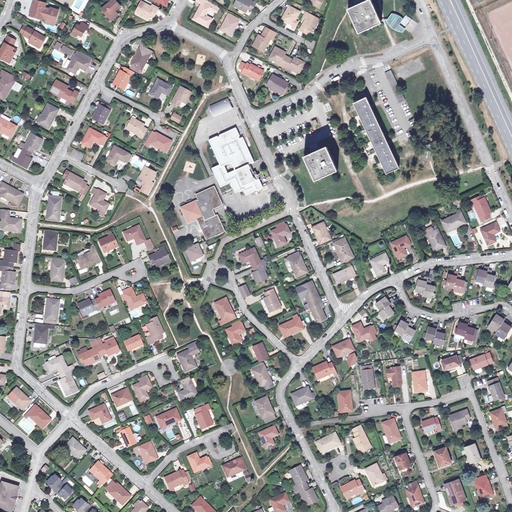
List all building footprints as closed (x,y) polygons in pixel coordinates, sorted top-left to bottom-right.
[(33,0),(29,16),(34,17),(35,15),(42,17),(42,16),(42,15),(44,15),(44,17),(55,20),(58,10),(51,8),(48,9),(44,8),(45,3),(33,0)] [(122,6),(116,0),(111,0),(102,8),(112,21),(120,14),(117,11),(122,6)] [(247,9),(249,6),(251,2),(247,0),(236,0),(233,6),(249,15),(251,11),(247,9)] [(306,0),(304,4),(315,10),(320,0),(306,0)] [(360,32),(383,23),(372,0),(368,0),(362,2),(359,4),(349,8),(360,32)] [(151,13),(155,15),(158,7),(152,4),(150,7),(141,2),(135,13),(148,19),(150,15),(151,13)] [(210,11),(211,7),(203,3),(201,6),(199,5),(191,20),(206,28),(210,20),(203,17),(207,10),(210,11)] [(288,26),(290,28),(298,15),(287,8),(279,22),(288,26)] [(398,15),(393,13),(387,21),(389,25),(393,29),(398,31),(403,33),(406,29),(411,33),(418,23),(407,15),(404,19),(402,17),(398,15)] [(237,23),(234,22),(236,18),(228,14),(220,31),(230,36),(237,23)] [(306,31),(309,32),(311,34),(316,21),(303,15),(301,19),(303,21),(298,32),(304,35),(306,31)] [(78,36),(81,37),(86,29),(87,30),(90,26),(81,21),(79,25),(76,23),(71,34),(77,37),(78,36)] [(43,35),(45,31),(36,26),(34,30),(43,35)] [(46,37),(28,27),(28,28),(24,35),(24,36),(30,39),(28,42),(40,49),(46,37)] [(259,38),(258,37),(252,48),(262,54),(272,37),(273,38),(275,34),(266,29),(264,33),(262,32),(259,38)] [(7,43),(0,56),(0,57),(10,63),(15,52),(13,51),(15,47),(13,46),(16,40),(7,36),(4,42),(7,43)] [(73,49),(63,45),(61,49),(70,54),(73,49)] [(138,71),(139,69),(142,71),(151,52),(145,49),(142,47),(132,65),(134,66),(133,68),(138,71)] [(71,60),(67,67),(75,71),(79,65),(86,68),(91,57),(77,49),(71,60)] [(269,59),(284,68),(288,61),(282,57),(284,55),(284,54),(275,49),(269,59)] [(288,61),(284,68),(298,76),(304,65),(294,59),(293,61),(292,63),(288,61)] [(247,65),(243,72),(246,73),(245,75),(258,82),(263,72),(251,66),(250,67),(247,65)] [(134,73),(126,68),(124,72),(121,71),(114,84),(125,90),(134,73)] [(0,81),(0,95),(1,96),(5,98),(14,81),(13,80),(15,76),(2,69),(0,73),(0,74),(3,76),(0,81)] [(398,102),(405,100),(390,69),(384,72),(398,102)] [(272,77),(267,87),(271,89),(270,90),(279,95),(286,84),(272,77)] [(158,79),(149,93),(157,98),(161,91),(168,95),(172,87),(158,79)] [(73,102),(76,97),(71,94),(65,90),(66,88),(55,81),(50,89),(73,102)] [(181,103),(185,105),(192,93),(181,87),(172,103),(179,107),(181,103)] [(384,173),(398,167),(388,147),(370,109),(363,93),(353,98),(353,100),(352,101),(353,103),(351,104),(384,173)] [(209,109),(213,117),(230,110),(227,101),(209,109)] [(44,115),(40,123),(48,128),(59,109),(49,103),(42,114),(44,115)] [(105,108),(106,106),(102,103),(101,105),(100,104),(92,119),(103,124),(110,111),(105,108)] [(178,123),(181,116),(174,112),(170,119),(178,123)] [(0,130),(9,136),(15,125),(10,121),(2,117),(0,115),(0,130)] [(143,128),(144,125),(130,118),(124,128),(141,138),(146,129),(143,128)] [(32,124),(26,121),(25,120),(21,126),(30,131),(32,127),(35,129),(36,127),(32,124)] [(218,166),(212,168),(220,187),(230,183),(234,193),(242,189),(244,195),(261,187),(255,172),(252,173),(249,164),(251,163),(241,138),(240,139),(235,129),(208,141),(218,166)] [(88,130),(81,143),(90,148),(93,142),(101,147),(105,139),(88,130)] [(146,141),(150,143),(166,152),(172,142),(155,133),(154,134),(151,133),(146,141)] [(33,148),(36,150),(37,151),(43,141),(32,135),(26,146),(21,143),(18,147),(23,149),(29,153),(30,153),(33,148)] [(127,161),(130,155),(114,146),(106,160),(113,164),(117,158),(124,162),(125,160),(127,161)] [(314,179),(337,169),(327,146),(317,150),(314,151),(304,155),(314,179)] [(27,157),(29,153),(23,149),(18,159),(13,156),(11,161),(27,170),(32,160),(30,158),(27,157)] [(146,189),(149,182),(154,173),(143,167),(137,178),(140,180),(144,182),(142,187),(140,190),(139,191),(146,195),(148,190),(146,189)] [(82,193),(85,194),(88,188),(84,186),(84,185),(79,182),(81,179),(65,170),(63,173),(66,175),(65,178),(62,182),(82,193)] [(8,183),(10,176),(4,174),(2,181),(8,183)] [(0,181),(0,189),(1,190),(0,192),(0,195),(14,204),(21,194),(0,181)] [(199,203),(183,210),(191,229),(200,225),(206,240),(226,231),(218,214),(216,215),(213,209),(222,205),(214,187),(195,195),(199,203)] [(98,210),(104,213),(106,210),(108,205),(101,202),(105,195),(98,191),(95,197),(90,205),(98,210)] [(484,211),(487,210),(481,197),(480,197),(479,194),(468,199),(478,219),(486,215),(484,211)] [(51,201),(47,200),(44,220),(55,221),(56,212),(57,212),(59,201),(54,201),(54,198),(51,198),(51,201)] [(2,221),(1,228),(1,230),(18,232),(20,220),(9,219),(10,210),(1,209),(0,218),(2,218),(2,221)] [(458,210),(438,219),(442,228),(450,224),(451,226),(462,221),(458,210)] [(276,245),(283,242),(280,235),(287,232),(284,225),(283,225),(282,221),(273,224),(274,228),(270,231),(276,245)] [(494,222),(478,228),(485,244),(493,240),(490,233),(497,230),(494,222)] [(317,242),(328,238),(321,223),(311,228),(317,242)] [(434,228),(432,230),(430,225),(422,229),(431,250),(442,245),(434,228)] [(138,226),(122,232),(126,241),(133,238),(136,245),(143,242),(145,241),(138,226)] [(42,248),(53,250),(55,233),(44,232),(42,248)] [(110,234),(106,236),(97,240),(102,251),(115,244),(110,234)] [(343,236),(333,241),(337,249),(336,250),(341,261),(352,255),(343,236)] [(406,236),(391,243),(398,258),(407,254),(403,247),(410,244),(406,236)] [(145,241),(143,242),(147,250),(153,247),(149,239),(145,241)] [(3,261),(3,266),(10,267),(10,262),(13,262),(16,262),(17,250),(19,251),(19,244),(12,243),(12,250),(4,249),(3,261)] [(197,245),(185,250),(186,250),(191,262),(203,257),(197,245)] [(152,260),(153,262),(155,266),(169,260),(164,249),(163,249),(162,246),(158,248),(159,251),(148,256),(150,261),(152,260)] [(252,265),(264,260),(263,256),(259,258),(254,247),(238,254),(242,262),(249,258),(252,265)] [(95,250),(89,252),(75,258),(80,268),(99,261),(95,250)] [(296,276),(305,272),(306,272),(301,260),(301,257),(299,255),(298,255),(296,252),(286,256),(295,276),(296,276)] [(385,252),(370,259),(377,275),(385,271),(381,264),(389,261),(385,252)] [(49,280),(61,281),(63,261),(51,259),(49,280)] [(266,264),(264,260),(252,265),(255,270),(252,271),(257,282),(268,277),(263,266),(266,264)] [(350,272),(352,271),(349,265),(332,273),(336,282),(352,275),(350,272)] [(3,266),(0,266),(0,270),(2,271),(1,283),(0,282),(0,287),(4,288),(5,282),(12,283),(14,271),(9,270),(10,267),(3,266)] [(475,283),(484,285),(487,273),(487,269),(483,269),(483,273),(478,271),(475,283)] [(445,285),(454,287),(457,276),(457,273),(453,272),(452,276),(448,275),(445,285)] [(487,273),(484,285),(483,288),(492,290),(495,278),(491,276),(491,273),(487,273)] [(416,290),(424,292),(427,279),(428,276),(425,275),(423,280),(419,279),(416,290)] [(71,286),(78,283),(75,276),(68,279),(71,286)] [(457,276),(454,287),(453,291),(462,294),(465,282),(460,280),(461,277),(457,276)] [(431,280),(427,279),(424,292),(423,295),(432,298),(436,285),(430,284),(431,280)] [(303,304),(305,309),(309,307),(317,303),(315,299),(318,298),(312,284),(308,286),(306,282),(295,287),(299,297),(304,295),(307,302),(303,304)] [(243,298),(250,294),(245,284),(238,287),(243,298)] [(266,296),(263,297),(269,311),(280,305),(272,288),(271,289),(270,285),(264,288),(265,291),(264,292),(266,296)] [(129,292),(125,294),(131,309),(146,303),(143,294),(136,297),(133,290),(132,287),(128,289),(129,292)] [(94,299),(98,308),(100,311),(105,309),(103,306),(114,301),(108,289),(98,294),(99,297),(94,299)] [(8,306),(9,297),(1,296),(2,290),(0,290),(0,312),(1,305),(8,306)] [(378,302),(383,310),(394,302),(396,301),(395,299),(394,297),(391,299),(390,299),(388,295),(378,302)] [(226,297),(215,302),(222,319),(219,321),(221,324),(235,317),(226,297)] [(59,300),(48,299),(48,308),(46,308),(45,322),(57,324),(59,300)] [(82,314),(98,308),(94,299),(89,301),(88,299),(77,303),(82,314)] [(317,303),(309,307),(315,322),(324,318),(320,307),(322,306),(320,302),(317,303)] [(394,302),(383,310),(381,311),(386,318),(396,312),(394,309),(393,308),(396,306),(394,302)] [(488,326),(495,331),(502,320),(504,318),(501,315),(499,318),(497,317),(495,315),(488,326)] [(396,327),(404,332),(410,321),(411,318),(407,316),(406,320),(405,319),(401,317),(396,327)] [(298,317),(293,319),(279,325),(283,335),(291,331),(292,332),(303,328),(298,317)] [(454,332),(463,334),(466,322),(467,319),(464,318),(463,322),(461,322),(458,321),(454,332)] [(156,336),(159,334),(163,333),(157,320),(146,325),(150,335),(145,337),(148,344),(158,340),(156,336)] [(232,344),(240,340),(238,334),(244,331),(241,323),(240,324),(239,320),(232,324),(233,325),(226,329),(232,344)] [(502,320),(495,331),(493,334),(501,340),(509,328),(507,327),(506,326),(507,324),(502,320)] [(361,327),(358,321),(350,325),(357,340),(373,334),(372,331),(374,330),(372,324),(368,325),(368,324),(361,327)] [(413,322),(410,321),(404,332),(403,334),(410,338),(415,328),(413,326),(412,326),(413,322)] [(470,322),(466,322),(463,334),(462,337),(471,339),(474,328),(471,328),(470,327),(469,327),(470,322)] [(38,343),(44,344),(45,328),(46,325),(34,323),(32,342),(38,343)] [(425,336),(434,339),(437,326),(438,324),(435,323),(433,327),(432,327),(428,326),(425,336)] [(441,327),(437,326),(434,339),(433,341),(442,344),(445,332),(441,331),(440,331),(441,327)] [(128,351),(143,345),(139,336),(124,342),(128,351)] [(103,356),(99,346),(96,339),(90,342),(93,349),(79,355),(84,366),(98,360),(96,358),(103,356)] [(354,350),(355,349),(349,339),(333,345),(338,357),(347,353),(349,357),(348,360),(350,365),(355,362),(356,360),(357,357),(354,350)] [(114,340),(99,346),(103,356),(108,353),(109,355),(119,351),(114,340)] [(259,360),(268,356),(261,341),(252,345),(259,360)] [(190,349),(178,355),(185,371),(197,366),(192,355),(199,351),(197,346),(196,346),(194,342),(188,345),(190,349)] [(479,366),(490,362),(487,352),(467,359),(471,369),(472,369),(479,366)] [(60,374),(69,370),(62,355),(47,361),(50,371),(57,367),(60,374)] [(457,364),(457,363),(454,355),(440,361),(443,369),(457,364)] [(260,361),(249,367),(258,386),(262,384),(264,387),(271,384),(260,361)] [(327,361),(314,367),(319,378),(333,372),(335,375),(338,374),(333,362),(329,364),(327,361)] [(362,388),(372,387),(369,365),(359,366),(362,388)] [(392,386),(400,385),(398,366),(389,367),(389,369),(385,369),(386,376),(391,376),(392,386)] [(70,374),(69,370),(60,374),(62,378),(59,379),(66,395),(77,390),(70,374)] [(413,391),(425,390),(423,370),(410,372),(413,391)] [(141,399),(150,395),(147,389),(154,385),(149,374),(141,377),(143,380),(135,385),(141,399)] [(191,375),(181,380),(185,388),(178,391),(181,399),(198,392),(191,375)] [(497,398),(502,396),(495,376),(486,380),(493,399),(497,398)] [(310,391),(307,392),(304,385),(288,393),(293,404),(298,402),(312,395),(310,391)] [(21,408),(30,399),(18,389),(16,391),(14,388),(7,395),(21,408)] [(117,405),(132,399),(127,389),(113,395),(117,405)] [(348,395),(347,396),(346,391),(335,392),(337,412),(350,410),(348,395)] [(263,422),(273,417),(263,396),(253,401),(263,422)] [(42,427),(50,418),(34,403),(26,412),(42,427)] [(103,404),(88,411),(92,420),(99,417),(101,423),(110,420),(103,404)] [(205,404),(196,408),(198,412),(196,413),(202,427),(212,422),(205,404)] [(176,408),(157,416),(161,425),(168,422),(169,424),(181,419),(176,408)] [(453,426),(460,424),(466,421),(465,419),(469,417),(466,409),(448,415),(453,426)] [(500,409),(489,412),(493,425),(495,425),(497,430),(506,427),(500,409)] [(146,424),(152,421),(149,414),(143,417),(146,424)] [(433,418),(422,422),(425,432),(426,432),(433,430),(436,428),(438,432),(441,431),(437,418),(433,419),(433,418)] [(392,419),(381,423),(389,443),(399,439),(396,432),(397,432),(392,419)] [(360,424),(352,428),(356,435),(353,437),(359,450),(371,445),(360,424)] [(127,426),(118,430),(125,445),(134,441),(130,433),(127,426)] [(276,434),(273,426),(258,433),(265,448),(273,444),(269,437),(276,434)] [(335,430),(316,440),(321,449),(328,446),(329,447),(340,441),(335,430)] [(79,458),(86,449),(74,437),(66,445),(79,458)] [(146,462),(157,457),(150,440),(139,445),(146,462)] [(472,462),(482,458),(477,443),(466,447),(472,462)] [(438,464),(439,467),(450,464),(445,448),(429,453),(433,466),(438,464)] [(195,470),(210,464),(207,457),(207,455),(200,458),(196,452),(188,456),(195,470)] [(399,469),(409,466),(404,452),(394,456),(399,469)] [(242,457),(239,459),(238,457),(221,465),(226,476),(246,466),(242,457)] [(101,478),(105,482),(111,475),(108,473),(110,470),(99,460),(91,469),(101,478)] [(374,487),(385,482),(376,463),(365,468),(374,487)] [(296,488),(305,484),(302,480),(305,479),(298,465),(287,471),(294,484),(296,488)] [(184,470),(180,472),(179,469),(165,476),(170,488),(188,479),(184,470)] [(59,492),(59,491),(66,497),(74,488),(67,483),(71,479),(66,474),(63,478),(56,472),(49,481),(54,486),(53,488),(59,492)] [(481,499),(493,495),(489,483),(486,475),(474,479),(481,499)] [(109,491),(122,503),(130,494),(118,482),(117,483),(113,479),(108,485),(112,488),(109,491)] [(359,494),(364,491),(358,479),(355,481),(353,479),(340,485),(345,496),(357,490),(359,494)] [(415,479),(406,481),(409,490),(406,490),(411,504),(422,500),(415,479)] [(0,506),(12,511),(20,486),(2,480),(0,487),(0,506)] [(452,499),(449,500),(451,504),(459,502),(460,502),(465,501),(458,480),(447,484),(452,499)] [(307,489),(305,484),(296,488),(293,490),(296,496),(299,494),(305,505),(316,500),(310,488),(307,489)] [(89,494),(92,492),(85,485),(83,487),(89,494)] [(276,508),(273,510),(271,511),(281,511),(285,510),(282,503),(288,500),(285,492),(271,498),(275,505),(276,508)] [(391,494),(380,500),(381,503),(377,506),(380,511),(384,511),(397,506),(391,494)] [(80,511),(99,511),(94,507),(93,508),(87,503),(88,502),(82,497),(75,505),(80,510),(79,511),(80,511)] [(215,511),(216,511),(202,497),(195,504),(201,510),(200,511),(215,511)] [(137,507),(133,511),(144,511),(149,506),(143,500),(142,501),(140,500),(135,505),(137,507)]
